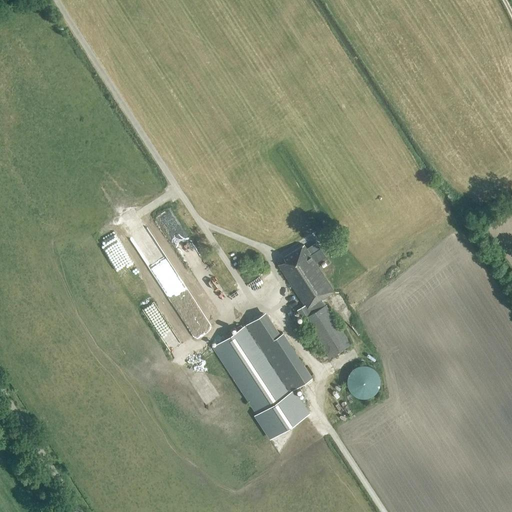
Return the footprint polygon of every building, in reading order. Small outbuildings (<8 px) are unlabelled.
[(62,25),(57,28),(61,34),(66,31),(62,25)] [(169,214),(201,264),(196,267),(213,294),(222,289),(208,266),(209,265),(207,262),(209,261),(206,257),(211,254),(181,207),(169,214)] [(304,245),(283,258),(285,260),(278,265),(304,305),(297,309),(303,319),(304,318),(329,358),(350,344),(325,304),(325,305),(322,300),(334,292),(315,263),(325,256),(320,249),(311,255),(304,245)] [(193,299),(190,301),(196,310),(200,307),(193,299)] [(263,313),(212,346),(256,413),(265,407),(280,429),(312,411),(296,386),(311,377),(282,332),(277,335),(263,313)] [(213,359),(204,365),(218,385),(226,379),(213,359)] [(348,374),(347,379),(347,383),(348,388),(351,392),(354,395),(358,397),(363,398),(368,397),(372,395),(376,392),(378,388),(380,384),(380,379),(378,374),(376,370),(372,367),(368,365),(363,365),(359,365),(354,367),(351,370),(348,374)]
